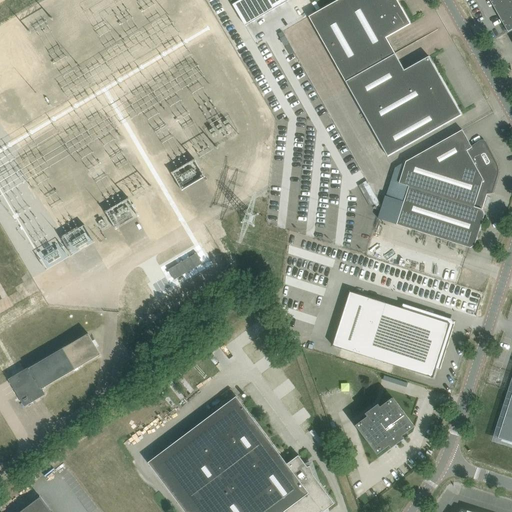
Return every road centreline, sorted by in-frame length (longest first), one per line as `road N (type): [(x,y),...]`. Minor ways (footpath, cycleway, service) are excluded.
road 1 (unclassified): [(445,461),(511,252)]
road 2 (unclassified): [(0,475),(103,397),(112,312)]
road 3 (unclassified): [(511,112),(449,0)]
